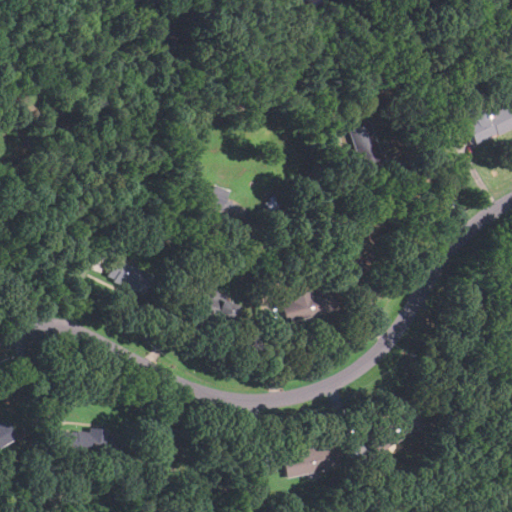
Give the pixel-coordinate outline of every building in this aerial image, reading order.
[(482,115),(479,108),(469,113),(472,120),(464,123),(471,142),(511,126),(503,106),(482,115)] [(378,158),(366,122),(346,129),(358,165),(378,158)] [(224,190),(211,184),(202,203),(216,209),(224,190)] [(266,219),(282,215),(274,187),(258,192),(266,219)] [(380,223),(360,213),(337,260),(357,270),(380,223)] [(0,236),(9,235),(11,246),(22,244),(27,272),(8,276),(7,270),(0,271),(0,236)] [(149,272),(110,259),(104,279),(143,292),(149,272)] [(198,287),(190,313),(230,324),(236,303),(225,300),(227,295),(198,287)] [(287,294),(289,300),(278,303),(283,322),(334,309),(329,289),(303,295),(302,290),(287,294)] [(418,427),(408,408),(362,432),(372,452),(418,427)] [(0,444),(13,437),(2,418),(0,419),(0,444)] [(115,432),(60,427),(58,450),(113,454),(115,432)] [(334,467),(330,444),(278,454),(282,477),(334,467)]
